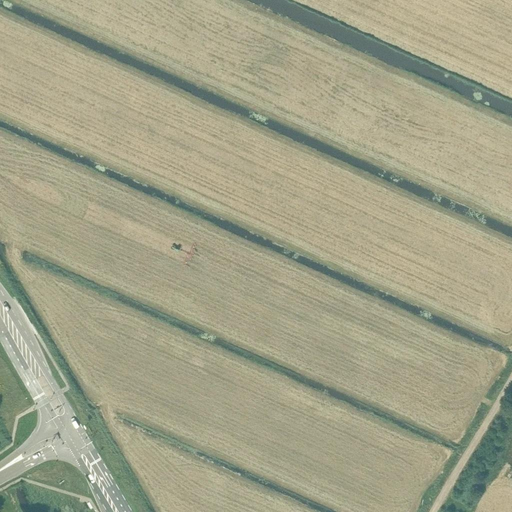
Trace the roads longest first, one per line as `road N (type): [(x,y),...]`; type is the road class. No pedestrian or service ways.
road 1 (track): [(433,511),(511,381)]
road 2 (primary): [(74,426),(0,300)]
